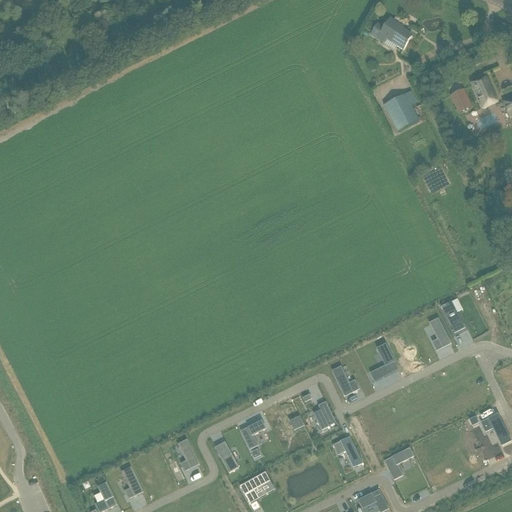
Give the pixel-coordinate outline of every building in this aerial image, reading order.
[(384,30),(377,26),(372,34),(372,35),(379,39),(383,42),(383,43),(385,44),(384,47),(394,53),(398,47),(404,51),(412,38),(401,31),(403,29),(390,21),(384,30)] [(511,47),(499,52),(505,66),(511,62),(511,47)] [(471,84),(483,111),(499,104),(487,77),(471,84)] [(457,95),(452,97),(460,115),(465,112),(467,112),(472,110),(464,92),(457,95)] [(384,108),(398,134),(420,123),(412,108),(417,105),(412,93),(384,108)] [(446,306),(441,309),(442,311),(443,311),(454,334),(465,329),(463,326),(464,325),(462,323),(452,304),(446,307),(446,306)] [(438,321),(430,325),(439,342),(433,344),(437,352),(450,346),(438,321)] [(394,332),(389,334),(392,341),(397,338),(394,332)] [(410,356),(404,359),(408,367),(426,358),(413,332),(405,336),(410,345),(405,348),(410,356)] [(388,334),(382,337),(386,346),(392,343),(388,334)] [(386,367),(371,375),(375,383),(398,371),(394,363),(386,347),(378,351),(386,367)] [(465,377),(457,381),(461,389),(470,385),(478,401),(486,397),(478,381),(479,380),(475,372),(472,373),(470,368),(463,371),(465,377)] [(341,369),(333,373),(345,398),(358,391),(354,383),(349,386),(341,369)] [(443,379),(430,386),(434,394),(440,391),(443,398),(446,405),(447,407),(455,403),(443,379)] [(321,413),(314,416),(317,423),(318,426),(322,433),(328,429),(328,430),(329,429),(329,428),(336,425),(326,404),(318,407),(321,413)] [(469,405),(463,408),(466,413),(472,410),(469,405)] [(294,407),(271,418),(275,426),(289,419),(295,432),(304,428),(294,407)] [(498,416),(481,425),(486,434),(493,430),(502,448),(511,443),(498,416)] [(476,419),(470,422),(473,428),(478,425),(476,419)] [(261,424),(241,434),(250,451),(258,447),(253,437),(265,431),(261,424)] [(455,438),(447,442),(452,450),(464,444),(466,450),(472,447),(465,433),(470,431),(467,426),(452,433),(455,438)] [(305,431),(300,433),(303,438),(308,436),(305,430),(305,431)] [(350,440),(334,447),(338,456),(346,453),(354,469),(362,465),(357,454),(358,454),(355,449),(355,450),(350,440)] [(186,443),(178,447),(187,465),(182,468),(185,473),(198,466),(186,443)] [(440,443),(431,447),(444,474),(453,469),(440,443)] [(225,445),(216,450),(229,474),(238,470),(225,445)] [(409,451),(385,463),(394,481),(402,478),(397,467),(413,459),(409,451)] [(257,452),(252,455),(255,460),(260,457),(257,452)] [(154,461),(146,465),(154,480),(162,477),(165,483),(172,479),(162,458),(155,462),(154,461)] [(130,470),(122,474),(131,492),(125,495),(128,501),(142,494),(130,470)] [(251,483),(241,488),(250,504),(258,500),(254,492),(270,484),(265,475),(255,481),(255,480),(250,483),(251,483)] [(97,506),(96,507),(98,511),(105,511),(116,507),(105,486),(98,489),(100,494),(104,502),(97,506)] [(378,492),(359,502),(363,511),(384,511),(387,511),(378,492)]
